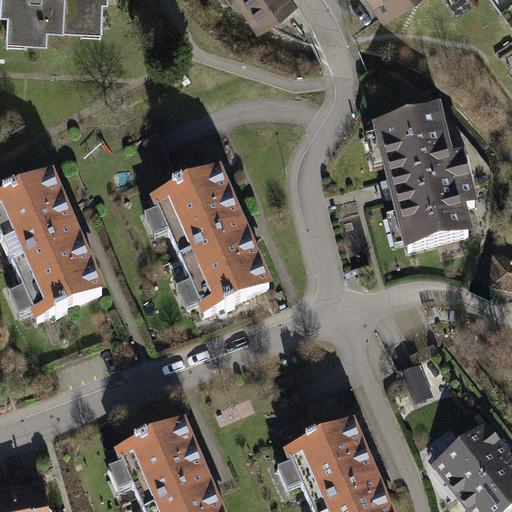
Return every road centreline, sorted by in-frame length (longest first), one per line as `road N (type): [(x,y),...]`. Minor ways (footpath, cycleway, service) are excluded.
road 1 (residential): [(0,446),(341,320)]
road 2 (residential): [(308,0),(345,75),(346,98),(313,157),(309,193),(341,320)]
road 3 (residential): [(412,483),(341,320)]
